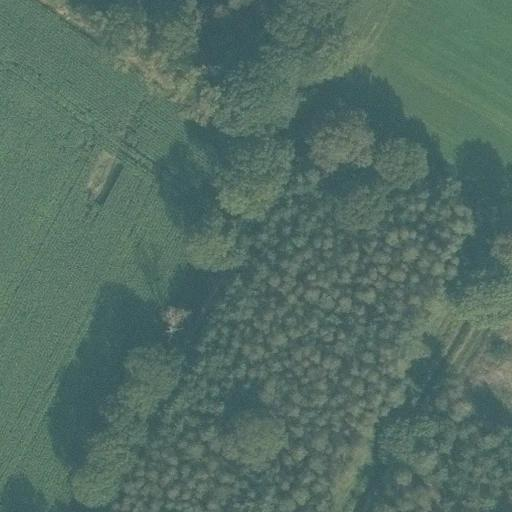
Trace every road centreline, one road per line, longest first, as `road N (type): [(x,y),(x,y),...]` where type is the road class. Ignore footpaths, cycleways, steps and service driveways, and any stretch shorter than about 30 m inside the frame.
road 1 (track): [(301,113),(95,511)]
road 2 (track): [(318,106),(511,220)]
road 3 (track): [(375,0),(318,106)]
